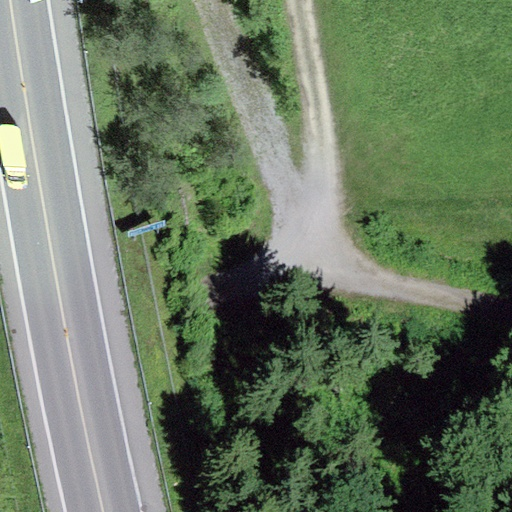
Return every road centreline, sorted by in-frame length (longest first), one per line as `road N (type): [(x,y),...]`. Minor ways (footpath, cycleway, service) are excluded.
road 1 (track): [(0,336),(157,309),(303,246),(317,186),(320,110),(305,0)]
road 2 (trunk): [(103,511),(9,0)]
road 3 (track): [(303,246),(475,307),(511,308)]
